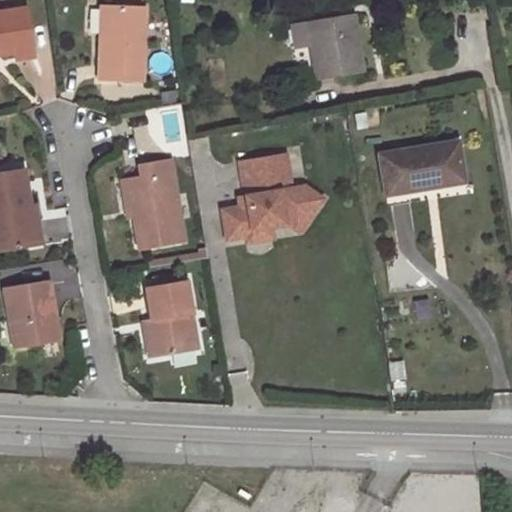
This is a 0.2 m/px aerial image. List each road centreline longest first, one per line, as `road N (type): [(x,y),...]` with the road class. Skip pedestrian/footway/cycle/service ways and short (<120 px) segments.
road 1 (tertiary): [(117,422),(511,436)]
road 2 (residential): [(65,125),(117,422)]
road 3 (unknown): [(511,152),(499,85),(479,55),(406,81),(315,89)]
